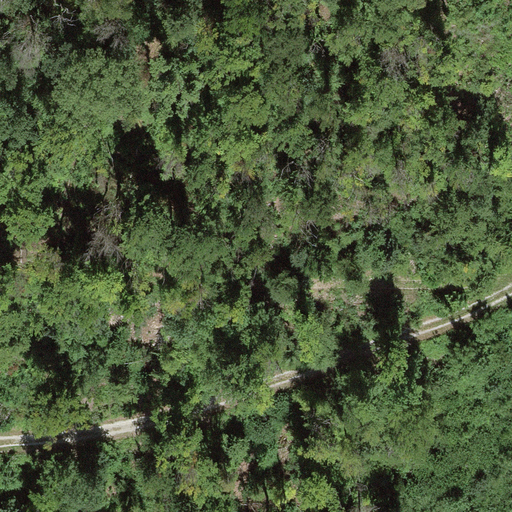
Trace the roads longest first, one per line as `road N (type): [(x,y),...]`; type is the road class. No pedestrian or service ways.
road 1 (track): [(0,446),(265,381),(511,285)]
road 2 (track): [(0,260),(231,279),(511,277)]
road 3 (track): [(0,472),(63,495),(153,511)]
